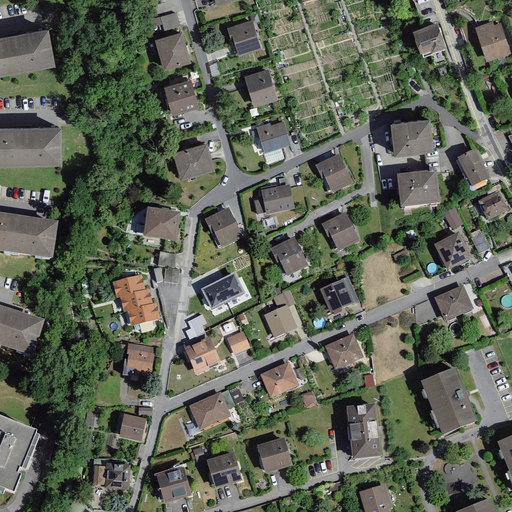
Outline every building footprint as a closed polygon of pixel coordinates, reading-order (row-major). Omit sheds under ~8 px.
[(176,17),(148,24),(151,37),(179,30),(176,17)] [(250,23),(227,30),(236,60),(259,52),(250,23)] [(491,24),(473,30),(484,64),(509,56),(500,26),(492,28),(491,24)] [(442,51),(434,26),(407,35),(416,60),(442,51)] [(6,37),(12,76),(55,68),(48,29),(6,37)] [(180,36),(152,43),(160,74),(189,67),(180,36)] [(0,77),(12,76),(6,37),(0,37),(0,77)] [(276,102),(266,71),(242,78),(252,110),(276,102)] [(189,82),(160,90),(168,118),(197,110),(189,82)] [(428,122),(386,127),(390,160),(432,155),(428,122)] [(289,147),(282,124),(256,132),(263,155),(289,147)] [(11,129),(12,167),(57,166),(56,128),(11,129)] [(0,167),(12,167),(11,129),(0,129),(0,167)] [(204,145),(169,155),(178,182),(213,171),(204,145)] [(473,155),(455,164),(469,192),(488,183),(473,155)] [(338,159),(315,170),(328,198),(351,187),(338,159)] [(433,178),(393,182),(396,214),(436,210),(433,178)] [(288,188),(260,193),(265,220),(293,215),(288,188)] [(499,196),(477,205),(486,225),(507,215),(499,196)] [(455,208),(444,213),(452,230),(463,225),(455,208)] [(178,216),(144,212),(140,242),(174,246),(178,216)] [(226,212),(203,223),(219,254),(242,243),(226,212)] [(343,217),(323,227),(337,255),(358,245),(343,217)] [(0,259),(6,261),(11,221),(0,219),(0,259)] [(11,221),(6,261),(47,266),(53,227),(11,221)] [(479,253),(491,248),(484,233),(472,238),(479,253)] [(457,236),(431,249),(445,275),(470,262),(457,236)] [(293,241),(269,253),(283,282),(307,270),(293,241)] [(160,255),(159,270),(174,271),(175,256),(160,255)] [(157,283),(176,285),(178,272),(174,271),(159,270),(157,283)] [(238,276),(209,280),(214,306),(243,301),(238,276)] [(139,278),(110,286),(114,302),(117,301),(143,294),(139,278)] [(347,280),(317,293),(328,318),(358,305),(347,280)] [(276,295),(281,308),(296,302),(291,289),(276,295)] [(462,289),(433,302),(444,327),(473,313),(462,289)] [(143,294),(117,301),(121,316),(125,315),(151,308),(147,293),(143,294)] [(151,308),(125,315),(130,330),(159,322),(154,307),(151,308)] [(286,309),(263,319),(272,341),(295,332),(286,309)] [(0,311),(0,352),(29,361),(40,324),(0,311)] [(202,320),(205,327),(213,323),(210,316),(202,320)] [(187,331),(191,338),(205,330),(201,323),(187,331)] [(227,337),(234,353),(251,346),(244,330),(227,337)] [(351,337),(323,350),(334,374),(362,361),(351,337)] [(207,344),(186,353),(194,372),(215,363),(207,344)] [(128,346),(124,371),(149,375),(153,350),(128,346)] [(288,366),(259,378),(269,402),(298,390),(288,366)] [(455,373),(425,385),(444,435),(474,423),(455,373)] [(302,394),(308,408),(319,402),(312,390),(302,394)] [(219,397),(187,410),(198,436),(230,422),(219,397)] [(135,409),(135,419),(151,419),(151,409),(135,409)] [(373,409),(343,413),(349,466),(379,463),(373,409)] [(90,410),(87,423),(100,424),(102,412),(90,410)] [(121,419),(117,441),(140,446),(145,423),(121,419)] [(42,440),(0,423),(0,492),(18,499),(42,440)] [(511,438),(500,443),(511,472),(511,438)] [(282,443),(255,451),(264,480),(291,472),(282,443)] [(230,458),(203,466),(212,495),(238,487),(230,458)] [(129,467),(104,466),(104,471),(93,470),(92,489),(103,490),(103,494),(127,495),(129,467)] [(181,472),(153,480),(161,509),(189,501),(181,472)] [(389,511),(384,491),(357,498),(361,511),(389,511)] [(77,494),(64,511),(82,511),(88,503),(77,494)] [(495,511),(490,500),(459,511),(495,511)]
